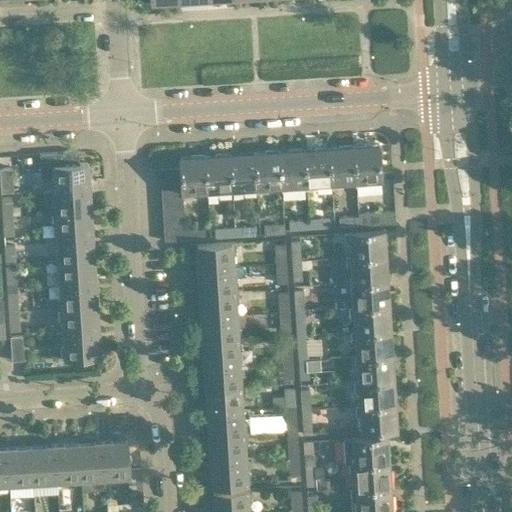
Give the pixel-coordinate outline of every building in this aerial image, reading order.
[(364,144),(353,145),(356,180),(356,184),(357,184),(357,194),(380,192),(380,178),(381,178),(379,143),(377,143),(377,145),(364,146),(364,144)] [(329,148),(331,186),(342,185),(342,180),(355,180),(355,184),(356,184),(353,145),(345,145),(345,147),(329,148)] [(304,148),(306,188),(317,187),(317,182),(330,181),(330,186),(331,186),(329,148),(316,149),(316,147),(304,148)] [(279,151),(282,189),(306,188),(304,148),(297,149),(297,150),(279,151)] [(78,150),(39,153),(41,176),(54,176),(55,188),(89,186),(88,176),(87,176),(86,164),(87,164),(87,162),(79,162),(78,150)] [(254,151),(257,191),(268,190),(267,185),(280,184),(281,189),(282,189),(279,151),(268,151),(268,150),(254,151)] [(230,154),(232,192),(243,192),(242,187),(256,186),(256,191),(257,191),(254,151),(249,152),(249,153),(230,154)] [(205,154),(208,194),(218,193),(218,188),(231,188),(231,192),(232,192),(230,154),(220,154),(220,153),(205,154)] [(181,178),(182,190),(182,196),(183,195),(193,195),(193,190),(206,189),(206,194),(208,194),(205,154),(195,155),(195,156),(182,157),(182,156),(180,156),(180,166),(181,178)] [(12,166),(0,166),(0,187),(0,192),(13,191),(12,166)] [(160,167),(161,179),(181,178),(180,166),(160,167)] [(161,179),(161,191),(182,190),(181,178),(161,179)] [(51,201),(52,213),(90,210),(89,196),(90,196),(89,186),(55,188),(55,201),(51,201)] [(161,191),(162,204),(183,202),(183,195),(182,196),(182,190),(161,191)] [(12,196),(1,197),(2,215),(13,215),(19,214),(18,204),(12,204),(12,196)] [(162,204),(163,216),(184,214),(183,202),(162,204)] [(396,222),(395,209),(359,212),(359,215),(360,224),(396,222)] [(57,224),(58,236),(92,234),(92,224),(90,224),(90,210),(52,213),(53,224),(57,224)] [(163,216),(164,228),(185,227),(184,214),(163,216)] [(13,215),(2,215),(3,235),(14,234),(13,215)] [(359,215),(339,216),(340,225),(360,224),(359,215)] [(329,217),(308,218),(309,227),(330,226),(329,217)] [(308,218),(288,219),(289,228),(309,227),(308,218)] [(263,224),(264,233),(284,232),(283,223),(263,224)] [(255,225),(234,226),(235,235),(255,234),(255,225)] [(234,226),(214,227),(215,236),(235,235),(234,226)] [(186,239),(185,230),(185,227),(164,228),(164,240),(186,239)] [(346,256),(386,254),(385,244),(384,244),(383,231),(384,231),(384,228),(345,231),(345,242),(350,242),(351,255),(346,256)] [(204,229),(185,230),(186,239),(205,237),(204,229)] [(55,250),(55,261),(93,258),(92,244),(93,244),(92,234),(58,236),(59,249),(55,250)] [(291,239),(290,239),(291,260),(301,259),(300,239),(291,239)] [(198,259),(198,268),(233,266),(232,253),(236,253),(236,241),(197,244),(197,246),(198,245),(199,259),(198,259)] [(285,243),(274,244),(276,263),(286,263),(285,243)] [(15,244),(4,244),(5,264),(16,263),(15,244)] [(352,267),(353,281),(386,279),(385,269),(387,269),(386,254),(346,256),(347,267),(352,267)] [(60,271),(61,284),(95,282),(95,273),(93,273),(93,258),(55,261),(56,272),(60,271)] [(301,259),(291,260),(293,280),(302,279),(301,259)] [(18,263),(7,264),(8,283),(19,282),(18,263)] [(286,263),(276,263),(277,283),(287,282),(286,263)] [(200,277),(201,292),(239,289),(238,279),(234,279),(233,266),(198,268),(199,277),(200,277)] [(353,281),(348,281),(350,306),(389,303),(389,298),(387,298),(386,279),(353,281)] [(58,297),(59,309),(96,306),(95,292),(96,292),(95,282),(61,284),(62,297),(58,297)] [(201,306),(201,316),(237,313),(236,300),(239,300),(239,289),(201,292),(202,306),(201,306)] [(303,289),(293,289),(295,309),(304,309),(303,289)] [(17,291),(7,292),(8,312),(10,312),(19,311),(17,291)] [(287,291),(277,292),(279,311),(289,310),(287,291)] [(351,330),(389,328),(388,317),(390,317),(389,303),(350,306),(351,317),(355,316),(356,330),(351,330)] [(63,320),(64,332),(98,330),(98,320),(97,320),(96,306),(59,309),(59,320),(63,320)] [(304,309),(295,309),(296,329),(305,328),(304,309)] [(289,310),(279,311),(280,330),(290,329),(289,310)] [(10,312),(8,312),(9,330),(20,330),(19,311),(10,312)] [(203,325),(204,340),(241,337),(241,327),(237,327),(237,313),(201,316),(202,325),(203,325)] [(356,341),(357,355),(392,353),(392,346),(390,346),(389,328),(351,330),(352,341),(356,341)] [(98,330),(64,332),(65,345),(61,345),(62,357),(100,354),(100,353),(99,353),(98,340),(99,340),(98,330)] [(25,359),(23,335),(11,335),(11,348),(12,360),(25,359)] [(204,355),(204,364),(239,362),(239,349),(242,349),(241,337),(204,340),(205,355),(204,355)] [(306,338),(296,339),(298,359),(307,358),(306,338)] [(291,340),(281,340),(282,359),(292,359),(291,340)] [(354,379),(354,380),(392,377),(391,365),(393,365),(392,353),(357,355),(353,355),(353,366),(358,366),(359,379),(354,379)] [(307,358),(298,359),(299,379),(309,379),(307,358)] [(292,359),(282,359),(283,379),(293,378),(292,359)] [(206,374),(207,388),(245,385),(244,375),(240,375),(239,362),(204,364),(205,374),(206,374)] [(360,391),(360,404),(395,402),(395,393),(393,394),(392,377),(354,380),(355,391),(360,391)] [(207,402),(207,412),(243,409),(242,397),(245,397),(245,385),(207,388),(208,402),(207,402)] [(294,387),(284,388),(285,407),(295,406),(294,387)] [(309,387),(300,388),(301,408),(310,408),(309,387)] [(360,404),(356,405),(357,416),(361,416),(362,430),(397,427),(397,426),(395,426),(395,413),(396,413),(395,402),(360,404)] [(295,406),(285,407),(286,426),(296,425),(295,406)] [(310,408),(301,408),(302,429),(311,428),(310,408)] [(209,421),(210,435),(248,433),(247,422),(243,423),(243,409),(207,412),(208,421),(209,421)] [(210,450),(210,460),(246,457),(245,445),(248,445),(248,433),(210,435),(211,450),(210,450)] [(343,463),(349,462),(390,460),(389,450),(387,450),(386,437),(388,436),(388,434),(342,437),(343,463)] [(297,435),(287,436),(288,455),(298,454),(297,435)] [(113,441),(103,441),(105,476),(118,475),(118,479),(129,478),(130,502),(143,501),(141,468),(129,469),(129,468),(127,440),(125,440),(125,441),(113,442),(113,441)] [(93,443),(79,444),(81,481),(93,480),(93,477),(105,476),(103,441),(93,442),(93,443)] [(45,446),(31,447),(33,484),(45,484),(45,480),(57,479),(55,444),(45,445),(45,446)] [(64,444),(55,444),(57,479),(70,478),(70,481),(81,481),(79,444),(64,445),(64,444)] [(0,482),(9,482),(6,447),(0,447),(0,482)] [(16,447),(6,447),(9,482),(23,481),(23,485),(33,484),(31,447),(16,448),(16,447)] [(314,452),(303,453),(304,465),(315,464),(314,452)] [(298,454),(288,455),(289,474),(299,473),(298,454)] [(246,457),(210,460),(211,469),(212,469),(213,482),(212,482),(212,484),(251,482),(250,470),(246,470),(246,457)] [(351,486),(351,487),(389,484),(388,473),(391,473),(390,460),(349,462),(350,473),(355,473),(356,485),(351,486)] [(315,464),(304,465),(306,486),(316,485),(315,464)] [(356,487),(351,487),(352,497),(353,511),(392,509),(392,501),(390,502),(389,484),(356,487)] [(214,506),(213,511),(248,511),(248,500),(252,500),(251,488),(212,490),(213,492),(214,492),(214,506)] [(290,492),(291,510),(302,510),(301,491),(290,492)] [(306,495),(307,511),(317,511),(317,494),(306,495)]
